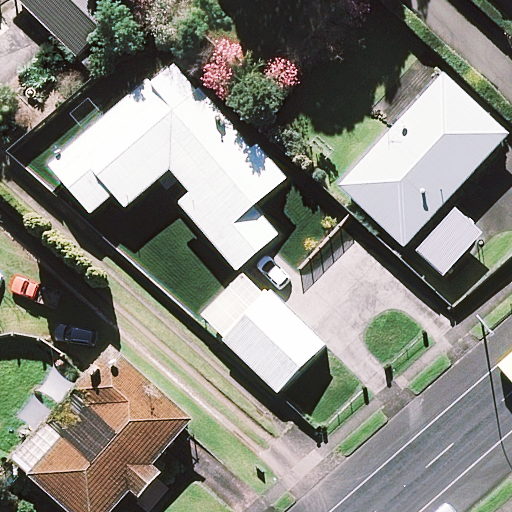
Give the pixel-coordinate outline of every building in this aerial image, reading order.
[(131,12),(117,0),(18,0),(83,62),(131,12)] [(511,67),(459,18),(362,152),(432,209),(464,169),(511,107),(511,67)] [(172,25),(59,124),(132,191),(186,134),(257,227),(304,203),(281,162),(302,141),(262,95),(244,109),(172,25)] [(464,169),(445,216),(472,238),(504,187),(464,169)] [(360,302),(286,246),(250,304),(311,360),(360,302)] [(120,312),(20,421),(113,508),(216,384),(120,312)]
